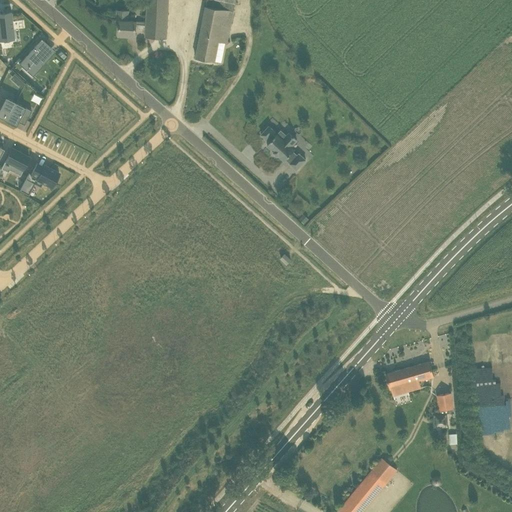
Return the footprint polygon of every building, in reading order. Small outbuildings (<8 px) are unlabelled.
[(167,0),(147,0),(146,26),(136,25),(136,21),(129,21),(129,11),(118,10),(117,20),(120,21),(119,35),(135,36),(136,31),(146,32),(145,37),(166,38),(167,0)] [(218,41),(226,43),(228,43),(234,10),(235,3),(236,3),(236,0),(206,0),(196,58),(215,61),(218,41)] [(0,38),(12,37),(12,39),(13,39),(10,11),(9,11),(0,12),(0,38)] [(52,53),(46,47),(48,44),(41,38),(23,59),(29,65),(25,70),(32,76),(52,53)] [(25,85),(19,80),(15,84),(20,89),(25,85)] [(42,103),(45,97),(39,94),(35,100),(42,103)] [(5,97),(0,107),(0,117),(6,120),(15,102),(5,97)] [(15,102),(6,120),(16,125),(18,122),(24,125),(32,111),(15,102)] [(289,133),(281,141),(272,134),(275,131),(269,126),(261,134),(267,140),(270,136),(273,139),(267,145),(273,152),(277,155),(278,155),(284,161),(294,149),(291,146),(297,140),(289,133)] [(12,148),(1,168),(8,172),(9,170),(20,175),(29,157),(12,148)] [(306,160),(299,153),(290,163),(297,170),(306,160)] [(29,173),(23,184),(32,189),(34,184),(41,187),(43,182),(52,187),(59,173),(44,165),(43,167),(37,163),(31,174),(29,173)] [(291,260),(284,254),(281,257),(287,263),(291,260)] [(434,377),(431,367),(430,361),(386,374),(390,390),(405,385),(407,392),(422,387),(420,381),(434,377)] [(454,408),(451,393),(436,395),(439,410),(441,410),(441,414),(454,413),(453,408),(454,408)] [(447,415),(435,415),(436,424),(447,423),(447,415)] [(449,443),(457,442),(457,432),(449,433),(449,443)] [(338,510),(340,511),(362,511),(398,470),(383,457),(371,471),(371,470),(338,510)]
